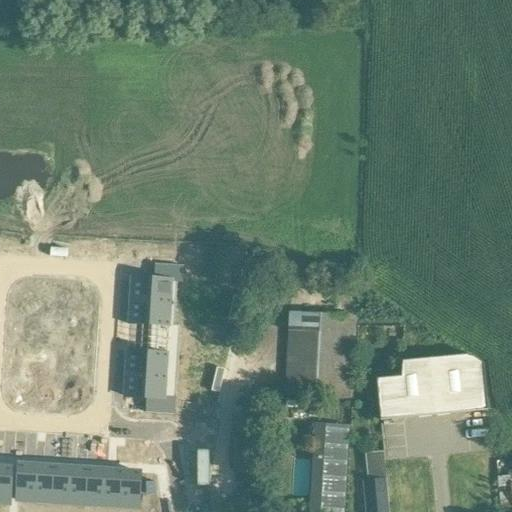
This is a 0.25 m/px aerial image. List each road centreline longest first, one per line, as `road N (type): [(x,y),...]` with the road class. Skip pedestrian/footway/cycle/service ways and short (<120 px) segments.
road 1 (residential): [(98,424),(107,268),(0,266)]
road 2 (residential): [(98,424),(161,434),(179,511)]
